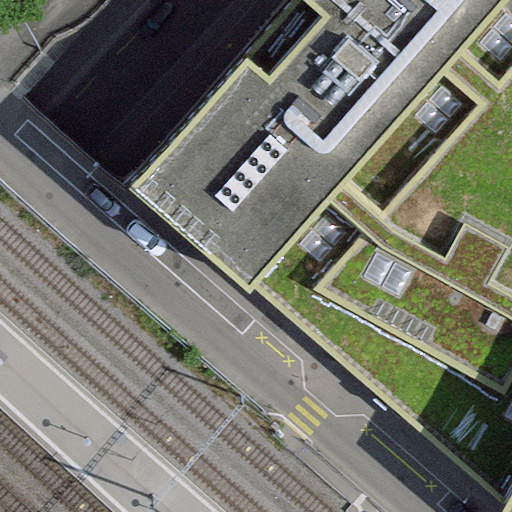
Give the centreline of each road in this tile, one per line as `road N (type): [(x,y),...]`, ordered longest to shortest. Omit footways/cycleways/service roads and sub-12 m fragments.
road 1 (residential): [(0,138),(429,511)]
road 2 (tertiary): [(195,0),(0,227)]
